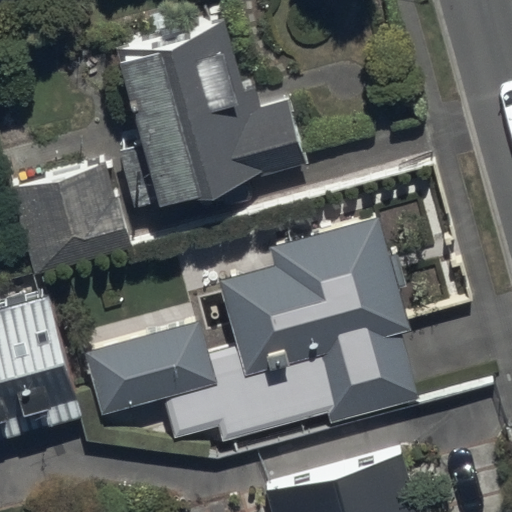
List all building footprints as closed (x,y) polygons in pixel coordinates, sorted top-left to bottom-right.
[(0,0),(0,9),(36,0),(0,0)] [(224,21),(108,57),(135,146),(79,163),(86,187),(21,207),(40,271),(132,242),(126,223),(309,167),(288,101),(252,112),(224,21)] [(196,322),(82,353),(101,422),(164,404),(173,440),(216,428),(220,442),(324,414),(328,427),(416,403),(396,331),(408,327),(378,219),(267,249),(272,266),(216,281),(234,348),(205,355),(196,322)] [(0,440),(79,420),(44,290),(0,301),(0,440)] [(265,496),(269,511),(430,511),(417,457),(265,496)]
